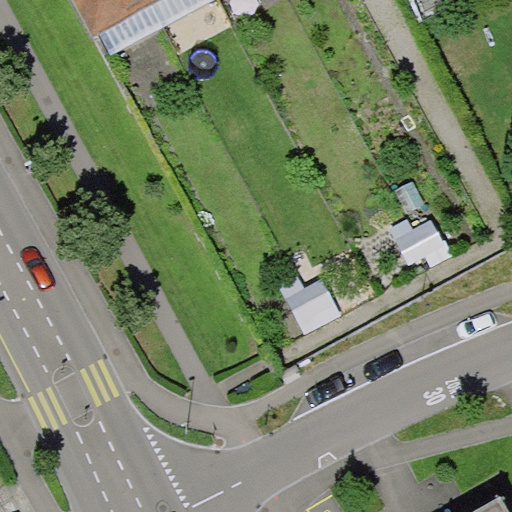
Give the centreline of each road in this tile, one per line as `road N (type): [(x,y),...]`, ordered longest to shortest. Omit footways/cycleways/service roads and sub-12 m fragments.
road 1 (residential): [(181,511),(428,385),(511,353)]
road 2 (primary): [(0,259),(143,511)]
